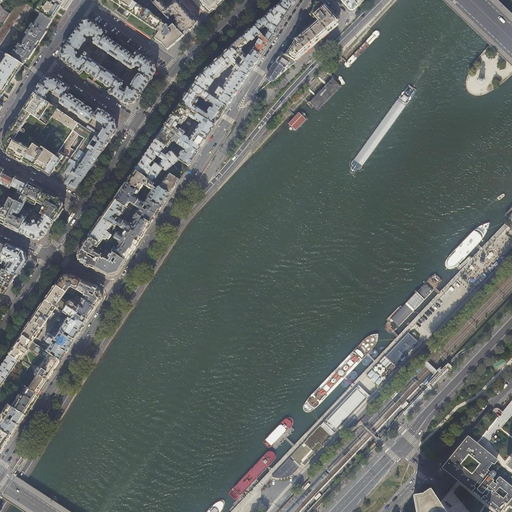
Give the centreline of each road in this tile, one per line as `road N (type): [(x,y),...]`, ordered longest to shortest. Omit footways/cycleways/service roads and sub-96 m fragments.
road 1 (primary): [(0,506),(181,217)]
road 2 (primary): [(181,217),(379,0)]
road 3 (residential): [(116,289),(249,86)]
road 4 (residential): [(0,465),(116,289)]
road 5 (primary): [(511,324),(403,446)]
road 6 (primary): [(181,217),(238,128),(249,86)]
road 7 (residential): [(511,381),(428,468)]
